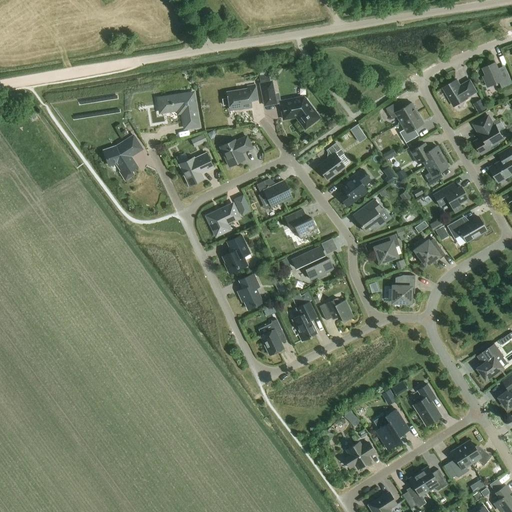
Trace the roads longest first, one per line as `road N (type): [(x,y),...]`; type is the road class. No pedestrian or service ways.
road 1 (unclassified): [(511,0),(142,61)]
road 2 (residential): [(376,323),(265,374),(246,353),(181,214)]
road 3 (residential): [(508,243),(422,85),(445,64),(511,38)]
road 4 (residential): [(376,323),(354,277),(350,241),(288,158)]
road 5 (residential): [(348,511),(353,493),(479,413)]
road 6 (track): [(142,61),(0,85)]
road 7 (residential): [(181,214),(288,158)]
